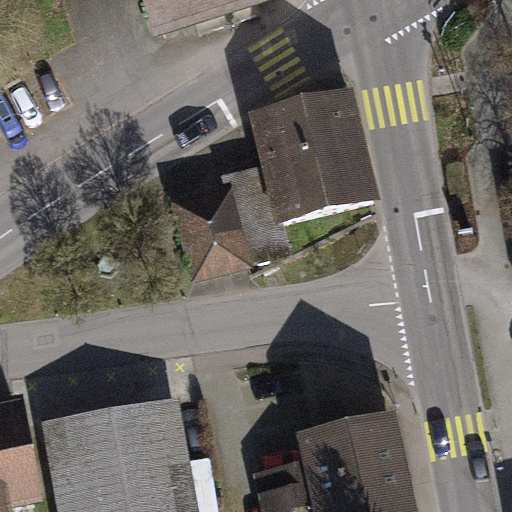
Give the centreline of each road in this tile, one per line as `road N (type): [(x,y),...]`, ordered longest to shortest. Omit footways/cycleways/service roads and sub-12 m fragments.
road 1 (secondary): [(374,7),(0,242)]
road 2 (tertiary): [(434,300),(0,343)]
road 3 (tertiary): [(434,300),(374,7)]
road 4 (tertiary): [(471,511),(434,300)]
